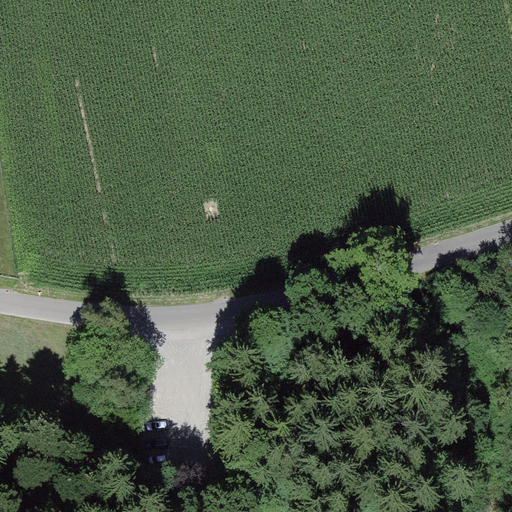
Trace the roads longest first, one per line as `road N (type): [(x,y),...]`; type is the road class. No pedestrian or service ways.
road 1 (unclassified): [(0,301),(171,320),(316,289),(511,229)]
road 2 (track): [(171,320),(203,511)]
